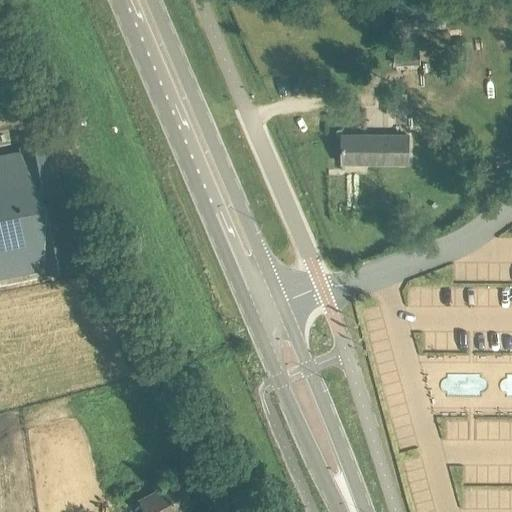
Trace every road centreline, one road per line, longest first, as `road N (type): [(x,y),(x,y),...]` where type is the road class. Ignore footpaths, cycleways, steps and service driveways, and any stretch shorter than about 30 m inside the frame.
road 1 (primary): [(117,0),(251,320),(349,511)]
road 2 (primary): [(358,511),(338,446),(152,0)]
road 3 (unclassified): [(324,290),(247,112)]
